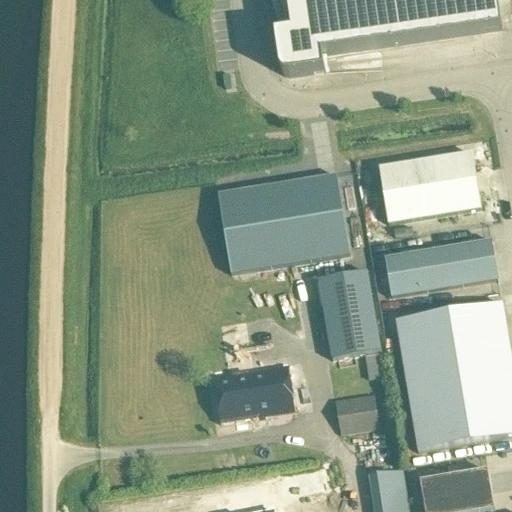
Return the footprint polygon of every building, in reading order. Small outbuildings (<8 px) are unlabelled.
[(287,0),(293,39),(276,41),(281,75),(283,79),(287,81),(291,82),(326,77),(324,61),(503,34),(498,0),(287,0)] [(475,157),(381,171),(390,226),(484,212),(475,157)] [(351,261),(338,181),(220,200),(233,281),(351,261)] [(393,301),(500,283),(494,244),(387,261),(393,301)] [(370,275),(321,282),(333,362),(382,354),(370,275)] [(419,456),(511,440),(511,353),(504,307),(398,325),(419,456)] [(289,370),(213,382),(221,430),(296,418),(289,370)] [(380,435),(374,399),(336,405),(342,441),(380,435)] [(412,511),(408,472),(374,476),(378,511),(412,511)] [(496,511),(490,473),(422,484),(426,511),(496,511)]
